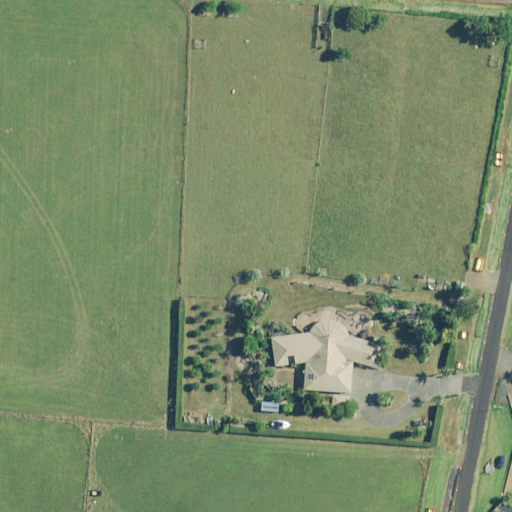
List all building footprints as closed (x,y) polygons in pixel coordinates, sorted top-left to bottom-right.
[(235,294),(232,301),(241,301),(241,299),(243,297),(247,295),(247,289),(241,290),(235,294)] [(450,294),(449,301),(458,302),(459,295),(450,294)] [(382,343),(358,335),(346,332),(346,330),(343,324),(336,318),(328,317),(326,316),(320,318),(313,322),(308,327),(308,329),(301,330),(270,335),(274,363),(285,363),(285,352),(292,352),(294,360),(304,359),(303,382),(303,387),(350,390),(352,357),(375,365),(376,361),(382,343)] [(245,351),(252,360),(255,358),(248,349),(245,351)] [(331,403),(348,404),(349,393),(332,392),(331,403)] [(260,399),(260,407),(280,409),(280,401),(260,399)]
